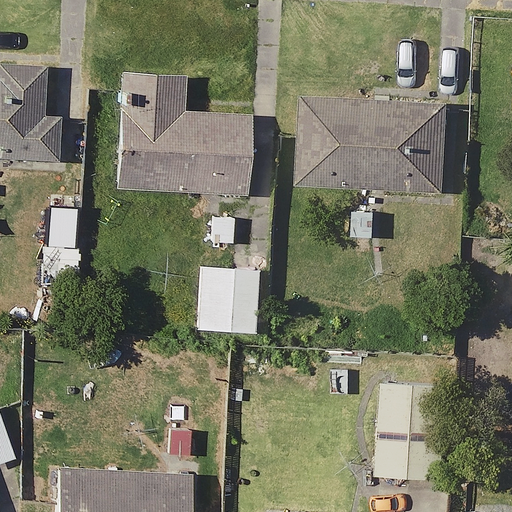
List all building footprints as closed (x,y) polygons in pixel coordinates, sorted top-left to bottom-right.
[(174,66),(112,61),(103,180),(234,189),(240,107),(172,102),(174,66)] [(32,108),(33,68),(0,66),(0,150),(46,152),(48,109),(32,108)] [(439,97),(295,87),(289,176),(433,185),(439,97)] [(255,264),(192,259),(186,322),(249,327),(255,264)] [(446,384),(379,379),(372,467),(439,473),(446,384)] [(177,511),(180,468),(47,460),(44,511),(177,511)]
